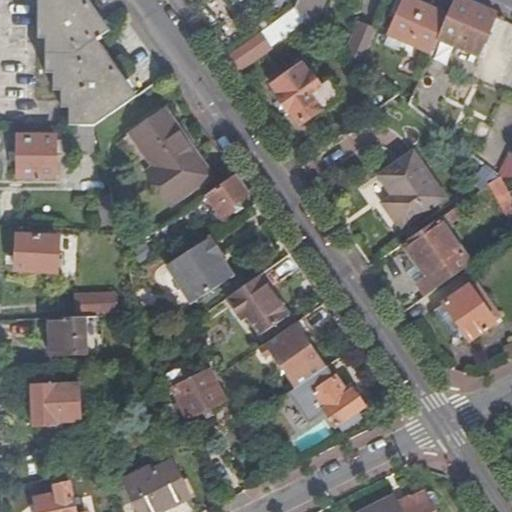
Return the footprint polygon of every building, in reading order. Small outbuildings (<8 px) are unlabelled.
[(110,37),(84,0),(37,0),(36,42),(43,42),(42,63),(74,63),(98,46),(110,37)] [(314,29),(326,0),(298,0),(294,13),(314,29)] [(404,0),(388,36),(431,56),(435,47),(439,37),(448,18),(407,0),(404,0)] [(439,37),(455,44),(479,56),(497,17),(457,0),(456,0),(448,18),(439,37)] [(270,51),(259,35),(223,58),(234,74),(270,51)] [(439,37),(435,47),(451,54),(455,44),(439,37)] [(93,128),(134,99),(98,46),(74,63),(42,63),(42,77),(49,77),(48,95),(55,96),(55,114),(63,114),(63,128),(71,128),(93,128)] [(476,65),(451,54),(435,47),(431,56),(409,105),(445,134),(476,65)] [(287,113),(289,112),(299,125),(336,101),(325,86),(318,91),(307,76),(305,78),(299,69),(272,87),(277,95),(275,96),(287,113)] [(156,164),(147,169),(170,203),(209,176),(163,110),(133,130),(156,164)] [(93,128),(71,128),(71,156),(94,156),(94,128),(93,128)] [(156,164),(133,130),(124,137),(147,169),(156,164)] [(501,179),(511,152),(511,138),(492,130),(473,157),(491,172),(501,179)] [(16,180),(55,181),(55,139),(17,139),(16,180)] [(511,152),(501,179),(511,179),(511,152)] [(416,154),(380,178),(394,199),(384,206),(402,231),(448,201),(416,154)] [(477,182),(483,191),(490,187),(501,180),(501,179),(491,172),(477,182)] [(230,205),(247,195),(233,176),(204,195),(221,219),(234,211),(230,205)] [(511,227),(511,200),(501,180),(490,187),(511,227)] [(100,225),(116,222),(110,194),(94,198),(100,225)] [(183,210),(160,225),(164,231),(187,216),(183,210)] [(470,265),(438,221),(401,246),(416,266),(407,272),(425,297),(470,265)] [(14,271),(53,272),(54,239),(14,238),(14,271)] [(166,265),(178,283),(222,254),(211,238),(166,265)] [(223,256),(222,254),(178,283),(191,304),(233,278),(221,258),(223,256)] [(287,317),(259,276),(228,298),(236,310),(239,308),(258,337),(287,317)] [(445,304),(465,333),(471,338),(494,321),(485,309),(489,306),(476,288),(472,291),(469,287),(445,304)] [(75,297),(75,314),(103,313),(103,296),(75,297)] [(461,335),(465,333),(445,304),(435,311),(455,338),(461,335)] [(84,353),(83,317),(48,319),(49,356),(84,353)] [(83,317),(84,353),(98,352),(97,317),(83,317)] [(273,354),(296,387),(305,382),(325,368),(303,335),(310,330),(303,320),(261,348),(267,358),(273,354)] [(325,368),(305,382),(335,426),(364,407),(351,390),(346,394),(326,367),(325,368)] [(180,421),(219,401),(203,371),(191,377),(188,372),(178,377),(174,371),(171,370),(164,374),(178,402),(172,405),(180,421)] [(31,387),(32,427),(79,427),(77,387),(31,387)] [(154,400),(159,410),(171,404),(166,394),(154,400)] [(241,413),(246,422),(261,412),(255,403),(241,413)] [(163,451),(191,443),(180,421),(172,405),(171,404),(159,410),(148,415),(163,451)] [(57,468),(68,466),(67,453),(55,454),(57,468)] [(184,492),(179,479),(169,460),(152,468),(150,463),(122,477),(138,511),(154,511),(160,510),(158,505),(184,492)] [(185,476),(179,479),(184,492),(158,505),(160,510),(170,504),(173,507),(195,496),(185,476)] [(74,511),(67,483),(51,486),(53,495),(32,500),(34,511),(74,511)] [(432,511),(423,493),(395,506),(390,497),(359,511),(432,511)]
